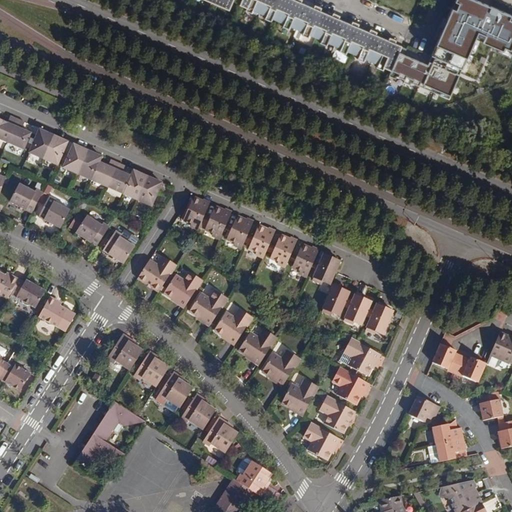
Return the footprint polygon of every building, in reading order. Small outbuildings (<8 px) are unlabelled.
[(232,0),(203,0),(207,2),(207,0),(214,0),(222,3),(220,7),(228,11),(232,0)] [(242,0),(240,6),(246,9),(245,12),(251,15),(253,12),(265,17),(263,20),(269,22),(270,19),(283,25),(282,28),(288,31),(290,28),(301,33),(300,36),(306,39),(308,36),(321,42),(319,45),(326,48),(327,45),(338,50),(337,53),(344,56),(345,53),(359,59),(357,62),(363,64),(365,61),(376,66),(375,70),(381,72),(383,69),(390,72),(400,48),(393,45),(395,42),(388,40),(387,42),(376,37),(377,35),(370,32),(369,34),(356,28),(357,26),(350,23),(349,25),(338,20),(339,18),(332,15),(331,18),(319,12),(320,9),(313,7),(312,9),(300,4),(302,1),(298,0),(294,0),(294,1),(291,0),(242,0)] [(474,0),(455,0),(431,57),(447,64),(445,68),(459,74),(476,35),(511,51),(510,54),(511,55),(511,20),(509,19),(511,16),(474,0)] [(474,39),(510,54),(511,51),(476,35),(474,39)] [(405,50),(400,48),(390,72),(388,77),(395,80),(396,78),(403,81),(402,83),(409,86),(410,84),(448,100),(457,78),(402,56),(405,50)] [(0,140),(7,143),(18,119),(11,117),(8,122),(0,118),(0,140)] [(18,119),(7,143),(23,151),(31,133),(23,129),(26,123),(18,119)] [(30,153),(43,159),(54,135),(41,129),(30,153)] [(54,135),(43,159),(58,166),(68,141),(54,135)] [(77,175),(88,150),(75,144),(64,169),(77,175)] [(77,175),(92,181),(101,163),(103,157),(88,150),(77,175)] [(109,166),(101,163),(92,181),(104,187),(108,188),(119,163),(112,160),(109,166)] [(124,195),(133,177),(123,173),(126,166),(119,163),(108,188),(124,195)] [(135,171),(133,177),(124,195),(139,201),(149,177),(135,171)] [(164,183),(149,177),(139,201),(153,208),(164,183)] [(32,212),(42,192),(36,188),(35,191),(21,183),(11,201),(20,206),(24,208),(32,212)] [(60,227),(69,210),(54,202),(55,200),(49,196),(39,216),(47,220),(52,222),(60,227)] [(192,227),(200,231),(212,203),(204,200),(203,203),(195,199),(185,221),(193,224),(192,227)] [(222,240),(234,213),(227,210),(226,213),(216,208),(207,231),(215,234),(213,236),(222,240)] [(97,247),(110,227),(104,222),(102,226),(88,216),(86,219),(78,214),(70,227),(77,232),(76,233),(85,239),(89,241),(97,247)] [(243,249),(255,222),(248,219),(247,221),(238,218),(228,240),(236,244),(235,246),(243,249)] [(265,259),(277,232),(270,229),(270,231),(260,227),(251,250),(258,253),(257,256),(265,259)] [(125,264),(137,246),(122,237),(123,235),(117,231),(105,250),(112,255),(116,258),(125,264)] [(287,269),(299,242),(292,239),(292,241),(282,237),(272,260),(280,263),(279,265),(287,269)] [(308,279),(321,252),(312,249),(312,251),(303,246),(292,270),(300,273),(299,275),(308,279)] [(333,258),(326,255),(314,282),(323,286),(324,283),(330,286),(340,263),(332,259),(333,258)] [(151,261),(140,279),(161,292),(162,290),(166,284),(178,266),(164,258),(159,267),(151,261)] [(11,293),(19,278),(10,273),(8,272),(9,269),(1,264),(0,266),(0,298),(1,297),(7,300),(11,293)] [(188,305),(204,282),(191,273),(185,282),(176,277),(170,286),(166,293),(165,294),(175,300),(176,298),(188,305)] [(24,282),(19,278),(11,293),(22,299),(21,301),(21,302),(26,305),(30,307),(31,305),(36,308),(45,289),(26,278),(24,282)] [(170,286),(166,284),(162,290),(166,293),(170,286)] [(342,287),(336,284),(324,312),(332,316),(333,314),(339,316),(349,292),(341,289),(342,287)] [(202,316),(213,323),(230,299),(216,291),(211,300),(202,294),(191,311),(201,317),(202,316)] [(364,297),(357,294),(345,322),(353,326),(355,323),(362,326),(372,303),(363,299),(364,297)] [(76,315),(60,306),(57,304),(59,301),(50,296),(39,316),(44,319),(43,322),(49,326),(51,327),(52,325),(66,332),(76,315)] [(176,298),(175,300),(174,301),(186,309),(188,305),(176,298)] [(394,313),(378,306),(367,332),(376,336),(377,333),(384,336),(394,313)] [(216,331),(225,338),(226,337),(237,344),(254,319),(241,311),(235,320),(228,314),(216,331)] [(212,326),(213,323),(202,316),(201,317),(200,318),(212,326)] [(240,351),(250,358),(251,356),(262,364),(278,339),(266,331),(260,340),(252,334),(240,351)] [(121,337),(134,345),(136,342),(123,334),(121,337)] [(511,336),(511,339),(500,335),(491,356),(510,364),(511,362),(511,360),(511,336)] [(142,350),(134,345),(121,337),(107,358),(114,363),(116,361),(129,370),(142,350)] [(236,347),(237,344),(226,337),(225,338),(224,339),(236,347)] [(368,377),(373,367),(371,366),(379,353),(362,344),(352,339),(345,352),(354,358),(349,366),(368,377)] [(454,378),(463,357),(456,354),(457,351),(441,344),(432,366),(446,372),(445,374),(454,378)] [(266,371),(274,377),(275,375),(286,384),(302,359),(290,350),(284,359),(277,354),(266,371)] [(161,359),(148,351),(147,354),(160,362),(161,359)] [(345,352),(340,361),(349,366),(354,358),(345,352)] [(382,355),(379,353),(371,366),(373,367),(375,369),(382,355)] [(156,386),(168,367),(160,362),(147,354),(133,375),(139,379),(141,377),(156,386)] [(251,356),(250,358),(249,359),(260,367),(262,364),(251,356)] [(470,360),(463,357),(454,378),(461,381),(462,379),(477,386),(487,364),(471,357),(470,360)] [(7,363),(0,375),(0,379),(21,391),(31,374),(15,365),(13,367),(7,363)] [(357,407),(362,397),(360,397),(368,384),(342,370),(334,383),(344,388),(339,397),(357,407)] [(102,377),(95,372),(90,380),(97,384),(102,377)] [(186,381),(172,372),(170,375),(173,376),(185,384),(186,381)] [(173,376),(170,375),(157,396),(163,401),(165,398),(179,407),(192,388),(185,384),(173,376)] [(284,386),(286,384),(275,375),(274,377),(273,379),(284,386)] [(307,413),(318,391),(320,387),(307,380),(302,391),(293,386),(284,404),(293,409),(294,407),(307,413)] [(371,385),(368,384),(360,397),(362,397),(364,399),(371,385)] [(483,422),(497,419),(504,418),(498,392),(480,396),(481,404),(479,405),(483,422)] [(194,397),(207,405),(209,402),(196,394),(194,397)] [(440,407),(418,396),(409,416),(424,423),(426,418),(434,422),(440,407)] [(202,430),(215,410),(207,405),(194,397),(180,419),(187,424),(189,421),(202,430)] [(357,412),(329,397),(321,411),(331,416),(326,425),(344,435),(357,412)] [(140,418),(113,401),(76,457),(80,459),(84,462),(93,460),(96,455),(102,458),(117,455),(118,453),(119,451),(105,442),(117,423),(122,426),(125,426),(126,424),(127,422),(131,424),(137,423),(138,421),(140,418)] [(305,416),(307,413),(294,407),(293,409),(293,410),(305,416)] [(218,417),(216,420),(217,420),(229,428),(231,426),(218,417)] [(217,420),(216,420),(202,441),(208,446),(210,443),(224,452),(237,433),(229,428),(217,420)] [(511,421),(505,423),(499,424),(501,433),(497,433),(501,450),(511,447),(511,421)] [(328,461),(333,453),(331,452),(338,439),(313,425),(306,438),(315,444),(310,452),(328,461)] [(438,445),(463,439),(461,429),(449,431),(448,425),(434,428),(438,445)] [(331,452),(333,453),(334,454),(342,440),(338,439),(331,452)] [(466,451),(463,439),(438,445),(441,462),(455,459),(454,453),(466,451)] [(438,445),(430,446),(433,464),(441,462),(438,445)] [(241,474),(236,481),(253,492),(258,495),(266,482),(272,474),(247,458),(245,459),(238,470),(238,472),(241,474)] [(253,492),(236,481),(233,479),(211,511),(214,511),(243,508),(253,492)] [(450,498),(456,511),(462,511),(483,502),(478,492),(476,493),(474,489),(475,488),(475,485),(475,480),(439,488),(438,497),(450,498)] [(270,484),(266,482),(258,495),(261,497),(270,484)] [(404,511),(402,507),(400,497),(379,502),(380,511),(404,511)] [(486,511),(483,502),(462,511),(486,511)]
